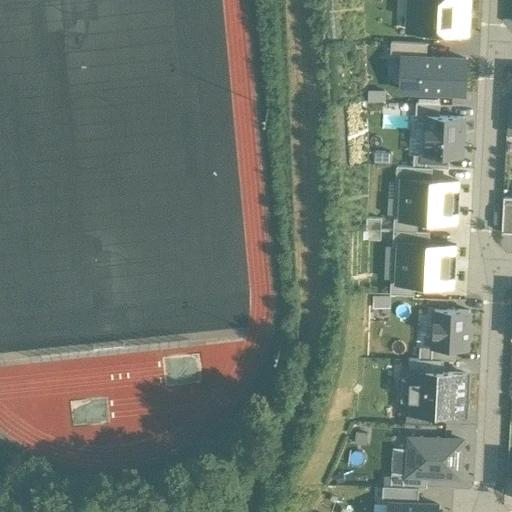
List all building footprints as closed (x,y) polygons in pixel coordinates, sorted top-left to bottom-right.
[(408,0),(407,31),(467,34),(468,0),(408,0)] [(401,55),(427,56),(427,44),(392,42),(391,55),(401,55)] [(427,56),(401,55),(400,89),(464,92),(465,58),(427,56)] [(466,118),(426,117),(426,156),(451,156),(466,157),(466,118)] [(415,167),(433,168),(451,167),(451,156),(426,156),(415,157),(415,167)] [(396,181),(402,182),(402,179),(432,180),(433,168),(415,167),(397,166),(396,181)] [(400,219),(418,219),(456,221),(457,181),(432,180),(402,179),(402,182),(400,215),(400,219)] [(511,199),(503,199),(502,235),(511,235),(511,199)] [(394,230),(417,231),(418,219),(400,219),(400,215),(394,215),(394,230)] [(399,242),(429,243),(429,232),(417,231),(394,230),(393,245),(399,245),(399,242)] [(429,243),(399,242),(399,245),(397,279),(397,282),(414,283),(452,285),(454,245),(429,243)] [(397,282),(397,279),(390,278),(390,294),(414,295),(414,283),(397,282)] [(469,310),(434,309),(433,347),(455,349),(467,349),(469,310)] [(433,347),(419,347),(419,359),(443,361),(454,361),(455,349),(433,347)] [(442,372),(443,361),(419,359),(408,359),(407,370),(410,371),(442,372)] [(442,372),(410,371),(409,380),(401,380),(400,401),(408,402),(408,411),(431,412),(464,413),(466,373),(442,372)] [(408,411),(406,410),(405,422),(430,424),(431,412),(408,411)] [(461,440),(409,438),(408,474),(427,475),(460,476),(461,440)] [(427,487),(427,475),(408,474),(390,474),(390,486),(417,487),(427,487)] [(417,502),(417,487),(390,486),(383,485),(382,500),(387,500),(417,502)] [(417,502),(387,500),(386,511),(442,511),(442,503),(417,502)]
